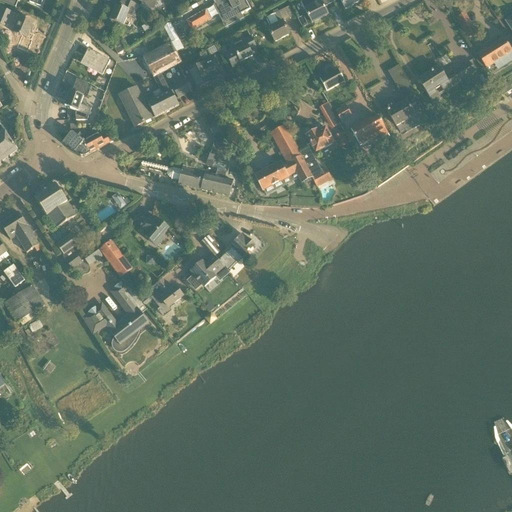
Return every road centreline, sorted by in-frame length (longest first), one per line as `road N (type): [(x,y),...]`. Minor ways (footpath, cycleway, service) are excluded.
road 1 (residential): [(93,174),(122,147),(405,0)]
road 2 (tertiary): [(280,218),(93,174)]
road 3 (unclassified): [(280,218),(365,206),(414,178)]
road 4 (tertiary): [(40,120),(84,0)]
